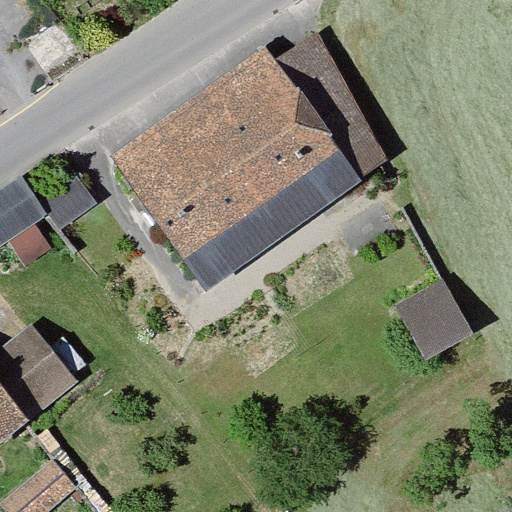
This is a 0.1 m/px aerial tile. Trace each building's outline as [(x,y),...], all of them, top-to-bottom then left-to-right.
[(265,57),(107,167),(193,302),(352,195),(349,186),(377,174),(316,41),(272,66),(265,57)] [(24,180),(0,195),(0,247),(42,221),(51,236),(92,210),(71,177),(37,199),(24,180)] [(459,347),(435,291),(389,311),(413,366),(459,347)] [(0,448),(20,430),(73,386),(22,327),(0,344),(0,448)] [(55,511),(73,498),(49,469),(0,508),(0,511),(55,511)]
